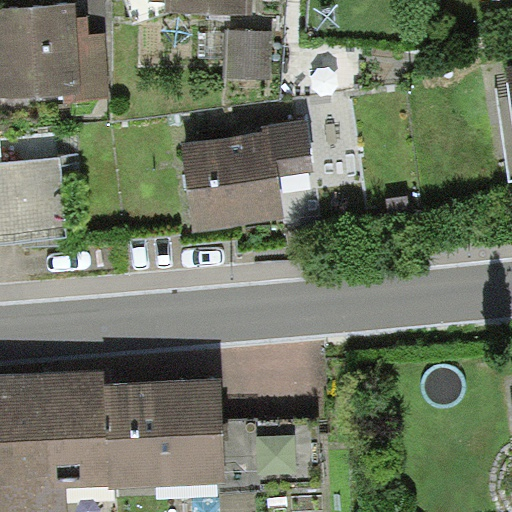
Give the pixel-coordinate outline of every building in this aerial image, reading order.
[(168,13),(253,14),(253,0),(126,0),(135,24),(168,13)] [(77,3),(0,7),(0,98),(65,94),(65,101),(110,98),(106,34),(90,35),(89,16),(78,17),(77,3)] [(271,32),(227,31),(226,79),(271,79),(271,32)] [(314,171),(307,120),(262,126),(263,132),(179,143),(191,230),(283,218),(277,176),(314,171)] [(13,150),(0,150),(0,206),(16,206),(13,150)] [(0,370),(0,511),(65,511),(64,484),(215,479),(215,499),(322,496),(320,419),(221,422),(220,381),(103,385),(102,367),(0,370)]
